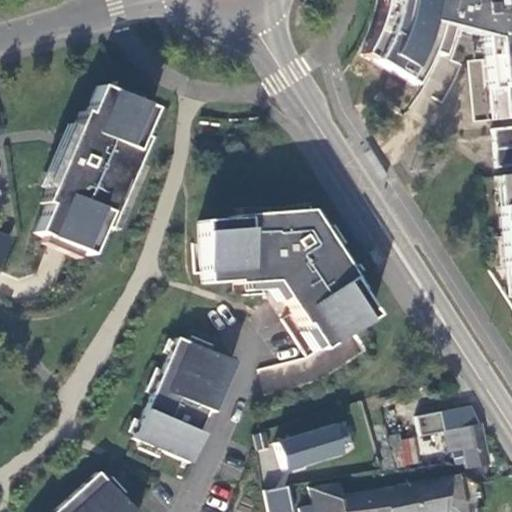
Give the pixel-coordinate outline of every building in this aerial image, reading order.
[(511,0),(388,0),(387,4),(375,2),(372,17),(368,29),(379,33),(372,48),(366,59),(407,83),(413,74),(424,51),(429,52),(434,55),(438,46),(441,34),(443,26),(476,34),(478,50),(482,88),(492,87),(495,118),(511,116),(511,0)] [(356,52),(366,59),(372,48),(379,33),(368,29),(356,52)] [(149,109),(96,86),(84,114),(79,112),(40,204),(44,206),(32,233),(86,256),(97,229),(102,231),(142,139),(137,137),(149,109)] [(492,87),(482,88),(485,119),(495,118),(492,87)] [(507,125),(486,127),(490,166),(511,164),(507,125)] [(511,172),(501,173),(504,204),(493,205),(500,265),(510,264),(511,282),(511,306),(509,308),(511,312),(511,172)] [(501,173),(490,174),(493,205),(504,204),(501,173)] [(227,219),(197,222),(202,284),(232,282),(232,285),(270,282),(299,327),(302,325),(318,350),(371,316),(354,291),(356,289),(305,211),(227,217),(227,219)] [(0,233),(0,256),(9,237),(0,233)] [(511,282),(510,264),(500,265),(502,296),(511,294),(511,282)] [(231,363),(174,338),(131,439),(188,463),(200,435),(196,433),(206,411),(210,413),(231,363)] [(472,422),(463,401),(434,407),(438,429),(455,426),(462,464),(485,461),(480,435),(478,421),(472,422)] [(330,427),(271,444),(279,472),(339,454),(330,427)] [(414,464),(417,479),(447,473),(445,459),(414,464)] [(336,481),(306,485),(310,511),(440,511),(461,508),(458,486),(455,471),(447,473),(417,479),(392,482),(337,490),(336,481)] [(130,511),(95,473),(52,511),(130,511)] [(289,511),(285,488),(261,493),(264,511),(289,511)]
